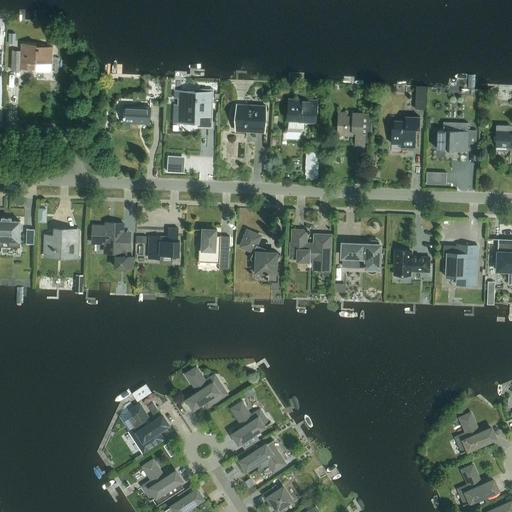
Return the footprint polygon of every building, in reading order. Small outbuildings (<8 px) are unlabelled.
[(21,67),(21,69),(31,69),(31,63),(36,63),(35,70),(37,72),(50,73),(51,71),(52,63),(53,47),(37,46),(37,44),(22,43),(22,50),(13,50),(12,67),(21,67)] [(417,88),(417,89),(416,109),(427,110),(427,88),(417,88)] [(181,95),(180,119),(181,119),(181,118),(188,119),(193,119),(198,119),(198,124),(211,124),(212,93),(196,92),(196,95),(181,95)] [(316,122),(317,106),(317,99),(289,98),(289,105),(288,120),(316,122)] [(124,105),(124,123),(150,124),(151,107),(124,105)] [(237,110),(236,128),(253,129),(253,132),(265,132),(266,106),(248,105),(247,111),(237,110)] [(372,117),(364,117),(364,114),(339,112),(338,134),(356,134),(355,145),(365,146),(366,134),(372,134),(372,117)] [(392,128),(391,143),(402,144),(401,147),(415,148),(416,129),(420,129),(421,117),(406,116),(406,121),(395,121),(394,128),(392,128)] [(511,125),(497,125),(497,132),(496,146),(511,147),(511,125)] [(438,131),(437,149),(453,150),(453,148),(456,148),(456,150),(468,150),(468,148),(477,149),(477,132),(468,132),(468,126),(443,126),(443,131),(438,131)] [(307,152),(306,174),(319,175),(319,164),(318,164),(319,152),(307,152)] [(434,174),(426,174),(426,184),(434,184),(434,174)] [(48,209),(39,208),(38,222),(47,223),(48,209)] [(0,244),(2,245),(3,245),(3,244),(3,241),(9,241),(9,245),(10,246),(10,245),(19,246),(20,246),(20,245),(20,241),(20,240),(21,222),(21,221),(20,221),(11,221),(11,219),(12,219),(12,218),(11,218),(4,218),(3,218),(3,219),(3,221),(0,220),(0,244)] [(104,225),(101,225),(99,226),(93,226),(93,243),(108,243),(108,253),(122,254),(122,257),(117,257),(116,268),(127,268),(133,268),(134,258),(127,257),(127,250),(130,250),(130,243),(123,243),(124,224),(114,223),(114,227),(106,226),(104,225)] [(164,237),(150,236),(149,248),(150,248),(150,259),(160,259),(160,255),(172,256),(172,257),(180,257),(180,242),(178,242),(179,229),(169,228),(168,238),(164,238),(164,237)] [(27,229),(26,244),(34,244),(35,229),(27,229)] [(200,250),(199,262),(219,263),(219,270),(220,270),(220,269),(229,270),(230,237),(221,236),(221,235),(221,238),(216,238),(217,230),(200,229),(199,230),(203,230),(203,250),(199,250),(200,250)] [(46,236),(46,249),(55,249),(54,256),(78,257),(78,240),(78,241),(69,241),(70,231),(56,230),(55,237),(46,236)] [(248,230),(242,243),(241,247),(253,252),(252,257),(250,260),(256,262),(255,274),(268,275),(268,282),(279,283),(279,271),(275,271),(276,267),(281,255),(272,251),(271,254),(254,246),(259,235),(248,230)] [(292,243),(291,258),(298,258),(298,261),(309,261),(309,259),(315,259),(314,266),(330,267),(331,235),(316,235),(315,244),(314,244),(313,245),(309,245),(307,244),(306,244),(307,231),(294,230),(293,243),(292,243)] [(511,239),(493,239),(499,240),(498,259),(497,271),(502,271),(510,272),(509,284),(511,284),(511,239)] [(377,240),(376,240),(375,240),(374,240),(373,240),(372,240),(371,240),(370,241),(369,242),(368,243),(368,244),(368,245),(368,246),(364,246),(364,245),(344,244),(343,257),(363,258),(363,257),(367,257),(367,264),(365,264),(365,267),(366,267),(367,268),(367,269),(367,270),(368,271),(368,272),(369,272),(370,273),(371,273),(372,273),(373,273),(374,273),(375,273),(376,273),(377,272),(378,271),(379,270),(379,269),(380,268),(380,246),(380,245),(380,244),(380,243),(379,242),(378,241),(377,240)] [(444,247),(443,257),(448,257),(447,277),(448,277),(448,274),(458,275),(458,285),(476,286),(477,258),(467,257),(468,245),(458,244),(458,253),(453,253),(453,248),(444,247)] [(396,251),(395,275),(411,275),(411,271),(430,272),(430,258),(416,257),(416,258),(412,258),(412,251),(396,251)] [(196,368),(186,375),(195,389),(197,388),(200,392),(188,400),(194,409),(206,401),(208,405),(226,394),(214,376),(205,382),(196,368)] [(152,393),(151,392),(146,384),(132,394),(138,402),(152,393)] [(154,416),(161,412),(154,401),(147,405),(154,416)] [(242,403),(233,409),(242,423),(243,422),(245,426),(233,434),(239,443),(271,422),(268,423),(260,410),(250,417),(242,403)] [(130,431),(142,449),(144,453),(162,441),(157,433),(168,425),(163,416),(151,424),(148,420),(150,418),(141,404),(130,411),(139,425),(130,431)] [(461,453),(496,438),(492,428),(479,434),(477,429),(478,429),(471,414),(461,418),(468,433),(457,437),(464,452),(461,453)] [(255,444),(237,456),(241,461),(247,470),(259,462),(261,466),(259,468),(268,463),(274,471),(285,464),(271,442),(273,441),(273,440),(259,450),(255,444)] [(169,442),(163,445),(170,456),(176,452),(169,442)] [(150,501),(155,498),(159,505),(184,488),(180,482),(182,481),(176,471),(164,479),(161,475),(162,475),(153,461),(144,466),(153,480),(143,486),(152,499),(150,501)] [(463,505),(464,505),(498,490),(494,480),(481,486),(479,481),(480,481),(473,466),(463,470),(470,485),(460,489),(466,504),(463,505)] [(263,479),(256,484),(259,488),(266,483),(263,479)] [(179,495),(182,499),(165,511),(168,510),(169,511),(192,511),(194,511),(191,506),(203,499),(197,490),(194,485),(194,484),(177,495),(179,495)] [(273,487),(263,494),(266,499),(270,497),(278,510),(292,500),(284,488),(280,490),(276,485),(273,487)] [(511,511),(511,501),(487,511),(511,511)]
